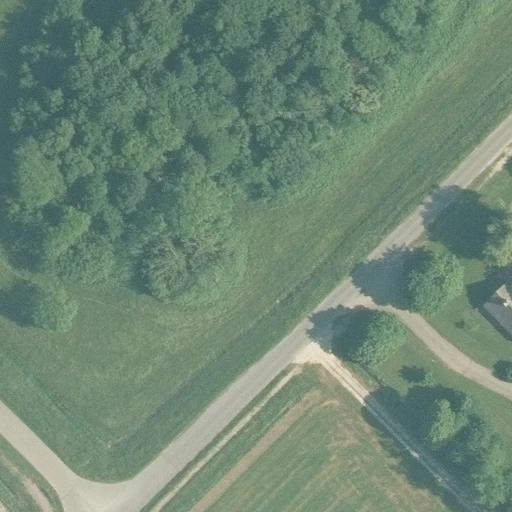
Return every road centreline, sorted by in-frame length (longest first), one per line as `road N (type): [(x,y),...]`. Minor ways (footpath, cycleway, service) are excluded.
road 1 (unclassified): [(120,511),(511,124)]
road 2 (track): [(296,337),(473,511)]
